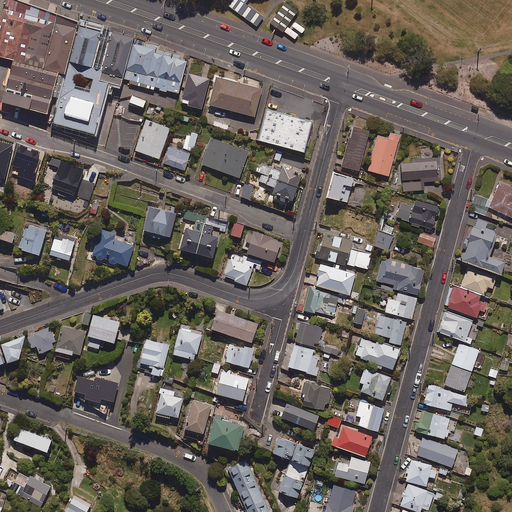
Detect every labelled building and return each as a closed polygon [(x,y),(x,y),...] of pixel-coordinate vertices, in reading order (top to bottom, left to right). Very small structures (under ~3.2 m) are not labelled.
[(0,110),(10,113),(12,104),(45,113),(57,71),(63,73),(79,17),(16,0),(6,0),(0,21),(0,54),(14,59),(0,107),(0,110)] [(246,0),(229,0),(226,5),(257,25),(263,15),(245,3),(246,0)] [(297,10),(285,1),(270,22),(282,31),(297,10)] [(111,31),(109,37),(101,35),(102,30),(79,24),(65,76),(63,75),(51,121),(93,132),(107,82),(119,85),(132,37),(111,31)] [(122,76),(130,78),(129,82),(154,90),(155,86),(177,92),(186,57),(156,49),(132,42),(122,76)] [(208,78),(188,73),(180,102),(201,108),(208,78)] [(261,90),(216,76),(208,103),(253,117),(261,90)] [(312,121),(267,108),(257,138),(302,152),(312,121)] [(169,126),(145,119),(135,150),(159,158),(169,126)] [(369,130),(354,126),(350,139),(349,138),(341,165),(357,170),(369,130)] [(182,147),(191,150),(197,134),(188,131),(182,147)] [(400,135),(390,132),(388,138),(377,135),(368,170),(388,176),(400,135)] [(248,152),(211,137),(201,163),(238,178),(248,152)] [(12,145),(0,141),(0,176),(3,177),(12,145)] [(191,150),(182,147),(170,143),(163,162),(184,170),(191,150)] [(39,150),(17,144),(11,164),(19,167),(17,174),(35,180),(40,165),(35,163),(39,150)] [(83,168),(51,157),(49,164),(57,167),(51,187),(74,194),(83,168)] [(441,180),(439,157),(401,160),(403,191),(424,189),(424,181),(441,180)] [(279,171),(265,166),(259,181),(272,186),(269,195),(290,203),(302,172),(281,165),(279,171)] [(325,194),(346,201),(351,185),(353,186),(356,178),(333,171),(325,194)] [(476,195),(470,209),(485,215),(488,207),(511,216),(511,186),(499,182),(491,201),(476,195)] [(397,217),(431,228),(437,207),(415,200),(413,207),(401,203),(397,217)] [(13,204),(5,202),(2,213),(10,215),(13,204)] [(168,237),(176,212),(150,203),(142,228),(153,232),(152,236),(161,239),(162,235),(168,237)] [(227,222),(190,212),(188,219),(195,221),(193,228),(185,226),(179,247),(212,257),(217,236),(210,234),(212,227),(225,231),(227,222)] [(486,221),(475,218),(461,260),(501,273),(505,260),(486,254),(494,230),(484,227),(486,221)] [(244,224),(235,221),(231,234),(239,237),(244,224)] [(395,228),(382,223),(375,246),(388,250),(395,228)] [(46,232),(26,225),(18,247),(38,254),(46,232)] [(14,232),(0,228),(0,238),(11,242),(14,232)] [(116,233),(99,228),(92,254),(127,264),(133,243),(115,238),(116,233)] [(281,241),(254,230),(252,234),(248,233),(245,240),(248,241),(244,251),(272,262),(281,241)] [(75,238),(56,232),(49,254),(68,260),(75,238)] [(352,241),(324,232),(317,254),(366,269),(371,254),(350,248),(352,241)] [(435,237),(420,232),(417,241),(432,247),(435,237)] [(254,262),(233,254),(224,277),(246,285),(254,262)] [(424,270),(383,256),(376,279),(394,285),(393,287),(416,295),(424,270)] [(355,274),(320,263),(316,274),(318,275),(315,284),(349,295),(355,274)] [(496,276),(467,266),(460,287),(484,294),(487,286),(492,287),(496,276)] [(480,295),(455,285),(447,306),(485,320),(488,312),(483,311),(486,304),(478,301),(480,295)] [(309,286),(302,309),(314,313),(315,310),(333,315),(337,302),(345,304),(347,298),(309,286)] [(417,298),(398,292),(395,300),(388,298),(385,311),(411,319),(417,298)] [(365,309),(357,307),(353,322),(361,324),(365,309)] [(257,322),(216,310),(210,328),(251,341),(257,322)] [(472,337),(467,335),(472,319),(445,310),(438,332),(470,342),(472,337)] [(91,312),(85,311),(81,323),(87,324),(91,312)] [(119,322),(94,314),(87,334),(90,335),(87,345),(97,348),(101,339),(113,342),(119,322)] [(406,322),(380,314),(375,333),(389,337),(388,341),(400,344),(406,322)] [(323,327),(301,321),(295,340),(312,345),(313,342),(318,343),(323,327)] [(190,326),(180,323),(172,353),(192,359),(200,331),(189,328),(190,326)] [(85,332),(62,325),(53,354),(68,359),(70,352),(79,354),(85,332)] [(55,340),(48,326),(26,337),(31,347),(35,345),(39,353),(53,347),(50,342),(55,340)] [(0,352),(3,362),(18,357),(23,335),(0,343),(0,352)] [(169,345),(145,338),(137,367),(142,368),(143,364),(152,367),(151,373),(161,376),(169,345)] [(391,369),(399,349),(376,340),(375,344),(361,339),(355,355),(391,369)] [(254,348),(230,341),(224,360),(248,367),(254,348)] [(313,350),(295,343),(287,365),(316,375),(318,368),(315,367),(318,357),(312,355),(313,350)] [(452,363),(471,370),(479,350),(459,343),(452,363)] [(339,350),(324,345),(322,352),(324,352),(323,355),(330,358),(332,354),(337,356),(339,350)] [(220,365),(213,363),(211,371),(218,373),(220,365)] [(471,370),(452,363),(444,384),(464,391),(471,370)] [(232,371),(223,368),(215,392),(241,400),(248,379),(231,373),(232,371)] [(387,393),(389,394),(392,386),(388,385),(390,376),(363,368),(359,382),(363,383),(360,392),(385,400),(387,393)] [(499,371),(490,368),(487,375),(496,378),(499,371)] [(332,390),(305,381),(299,402),(322,409),(324,402),(328,403),(332,390)] [(467,395),(429,385),(424,403),(450,410),(452,402),(464,405),(467,395)] [(161,388),(153,416),(166,419),(167,414),(177,417),(183,398),(173,395),(174,391),(161,388)] [(211,405),(192,399),(183,428),(202,434),(211,405)] [(384,407),(360,400),(356,415),(360,417),(358,425),(377,431),(384,407)] [(318,415),(286,404),(281,417),(313,429),(318,415)] [(457,420),(420,410),(414,430),(447,439),(449,430),(454,431),(457,420)] [(221,415),(214,413),(207,442),(237,450),(244,425),(220,419),(221,415)] [(341,419),(331,415),(327,424),(338,427),(341,419)] [(365,433),(343,425),(340,432),(335,430),(330,444),(364,456),(371,439),(364,436),(365,433)] [(314,449),(277,437),(272,453),(292,460),(287,474),(285,473),(279,491),(297,497),(314,449)] [(457,448),(422,437),(417,455),(452,466),(457,448)] [(370,462),(351,456),(349,464),(337,461),(333,475),(364,483),(370,462)] [(269,511),(245,459),(227,467),(246,511),(269,511)] [(431,465),(412,459),(405,480),(425,485),(428,476),(434,478),(436,472),(430,470),(431,465)] [(31,473),(21,493),(27,496),(26,497),(42,505),(53,484),(31,473)] [(356,491),(333,484),(324,511),(351,511),(353,505),(351,505),(356,491)] [(433,491),(406,484),(400,506),(420,511),(421,506),(428,508),(433,491)] [(85,511),(90,504),(74,495),(64,511),(85,511)]
